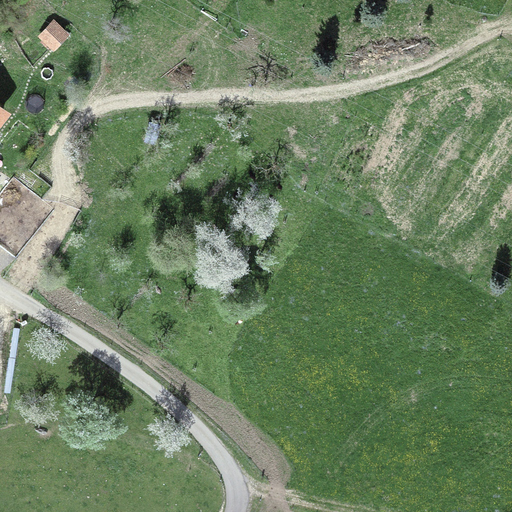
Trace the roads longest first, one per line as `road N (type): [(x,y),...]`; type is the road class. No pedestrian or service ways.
road 1 (unclassified): [(0,287),(90,342),(210,439),(234,478),(236,511)]
road 2 (track): [(234,478),(360,511)]
